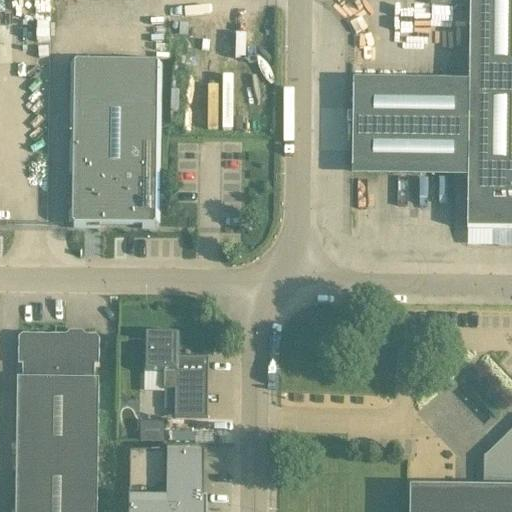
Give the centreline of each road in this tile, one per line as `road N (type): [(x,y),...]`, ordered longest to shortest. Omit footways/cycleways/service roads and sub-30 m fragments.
road 1 (unknown): [(50,280),(60,50),(79,30),(169,0)]
road 2 (unclassified): [(280,282),(294,240),(299,0)]
road 3 (unclassified): [(0,279),(280,282)]
road 4 (unclassified): [(253,511),(256,347),(280,282)]
road 5 (unclassified): [(280,282),(511,286)]
road 6 (unknown): [(200,157),(204,281)]
